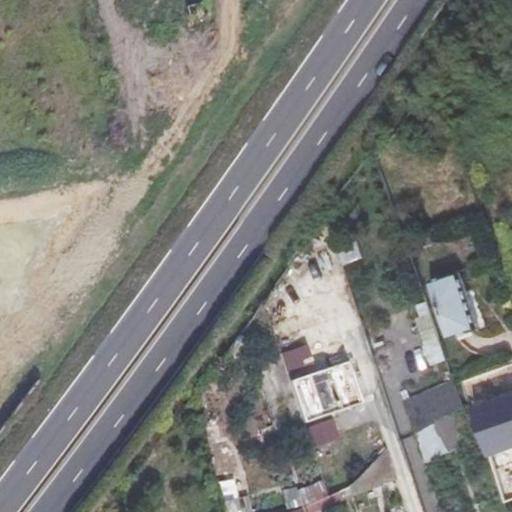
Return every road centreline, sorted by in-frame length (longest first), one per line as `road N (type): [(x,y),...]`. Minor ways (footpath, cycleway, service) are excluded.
road 1 (primary): [(368,0),(0,511)]
road 2 (primary): [(53,511),(418,0)]
